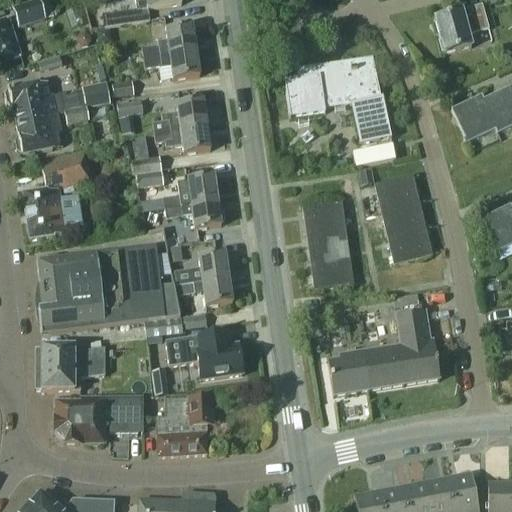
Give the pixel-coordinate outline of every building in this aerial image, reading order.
[(103,30),(138,25),(149,23),(148,11),(179,7),(178,0),(133,0),(136,12),(101,17),(103,30)] [(12,11),(18,31),(45,23),(38,2),(12,11)] [(486,32),(479,8),(459,14),(458,16),(432,23),(442,57),(470,49),(467,38),(486,32)] [(0,65),(19,59),(7,21),(0,23),(0,65)] [(142,62),(159,60),(194,54),(191,30),(164,34),(165,44),(157,45),(158,50),(141,53),(142,62)] [(107,47),(110,42),(109,35),(98,36),(99,47),(107,47)] [(83,51),(88,50),(90,46),(89,41),(85,39),(81,40),(78,44),(79,48),(83,51)] [(194,54),(159,60),(142,62),(144,72),(161,70),(161,72),(169,71),(170,82),(198,79),(194,54)] [(357,147),(389,141),(380,100),(378,100),(370,61),(297,72),(299,80),(282,83),(287,120),(323,115),(321,101),(347,98),(357,147)] [(110,88),(113,102),(133,98),(131,84),(110,88)] [(80,91),(84,112),(109,108),(105,86),(80,91)] [(511,87),(511,86),(481,99),(495,128),(491,130),(494,135),(511,126),(511,87)] [(38,88),(36,87),(6,93),(2,97),(4,109),(8,112),(12,111),(15,124),(55,117),(83,111),(80,96),(65,99),(64,95),(47,99),(45,87),(38,88)] [(495,128),(481,99),(479,95),(449,109),(462,138),(460,139),(462,144),(491,130),(495,128)] [(140,104),(116,107),(118,120),(142,117),(140,104)] [(153,137),(170,134),(205,128),(201,104),(174,108),(175,117),(160,119),(161,125),(151,126),(153,137)] [(85,125),(83,112),(63,117),(65,129),(85,125)] [(55,117),(15,124),(17,138),(14,139),(12,145),(14,155),(19,159),(49,153),(49,151),(57,149),(55,137),(59,136),(55,117)] [(208,152),(205,128),(170,134),(153,137),(154,147),(164,145),(165,153),(180,150),(181,156),(208,152)] [(131,144),(133,152),(145,150),(144,142),(131,144)] [(44,194),(21,197),(27,243),(63,238),(63,237),(82,234),(77,199),(58,202),(57,197),(92,188),(83,152),(37,164),(44,194)] [(394,161),(392,153),(355,161),(357,169),(394,161)] [(132,180),(134,179),(161,175),(159,160),(129,165),(132,180)] [(347,170),(346,163),(334,164),(335,171),(347,170)] [(371,173),(358,176),(361,190),(374,187),(371,173)] [(161,175),(134,179),(136,192),(163,188),(161,175)] [(164,212),(188,208),(216,204),(212,179),(175,185),(178,200),(162,202),(164,212)] [(379,215),(417,206),(410,180),(373,189),(379,215)] [(216,204),(188,208),(164,212),(166,224),(190,220),(192,232),(220,228),(216,204)] [(386,242),(423,233),(417,206),(379,215),(386,242)] [(305,240),(343,234),(339,207),(301,213),(305,240)] [(511,215),(510,211),(508,207),(477,222),(491,251),(490,252),(492,257),(511,247),(511,215)] [(423,233),(386,242),(392,268),(429,259),(423,233)] [(309,266),(347,261),(343,234),(305,240),(309,266)] [(178,320),(173,289),(160,291),(155,249),(35,264),(41,308),(37,309),(40,337),(178,320)] [(191,287),(199,285),(227,281),(223,256),(196,260),(197,271),(171,275),(173,290),(191,287)] [(347,261),(309,266),(313,293),(351,288),(347,261)] [(227,281),(199,285),(203,310),(231,306),(227,281)] [(191,287),(173,290),(175,300),(193,297),(191,287)] [(393,312),(418,307),(418,306),(416,297),(392,301),(393,310),(393,312)] [(330,400),(438,382),(432,342),(428,343),(423,313),(394,317),(399,348),(336,358),(337,363),(325,365),(330,400)] [(206,330),(204,318),(181,321),(183,333),(206,330)] [(180,335),(179,322),(148,325),(149,339),(180,335)] [(242,378),(237,348),(228,349),(226,336),(164,345),(168,370),(197,365),(199,384),(242,378)] [(41,392),(41,395),(79,394),(79,382),(102,378),(103,351),(72,355),(72,350),(41,350),(40,351),(34,352),(34,393),(41,392)] [(155,421),(155,429),(156,460),(205,458),(206,437),(205,437),(205,429),(214,428),(213,400),(165,403),(166,421),(155,421)] [(108,415),(108,435),(142,435),(142,401),(79,401),(79,404),(54,404),(53,440),(55,444),(58,447),(103,447),(103,415),(108,415)] [(477,511),(470,477),(447,481),(452,511),(477,511)] [(452,511),(447,481),(423,486),(428,511),(452,511)] [(428,511),(423,486),(400,491),(403,511),(428,511)] [(486,511),(508,511),(508,488),(486,489),(486,511)] [(403,511),(400,491),(376,495),(379,511),(403,511)] [(379,511),(376,495),(353,500),(354,511),(379,511)] [(113,511),(114,505),(73,503),(70,501),(61,511),(44,496),(39,496),(38,496),(22,511),(113,511)] [(213,511),(214,502),(212,499),(181,498),(179,500),(179,506),(137,504),(136,511),(213,511)]
